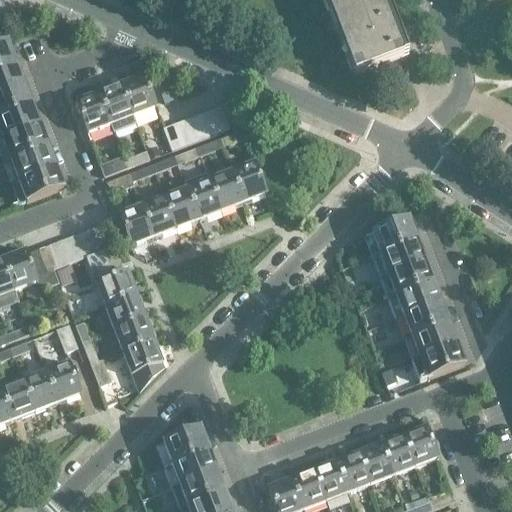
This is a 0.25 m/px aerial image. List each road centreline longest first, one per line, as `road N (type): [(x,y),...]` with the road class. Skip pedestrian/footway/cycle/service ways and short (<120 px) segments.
road 1 (residential): [(189,370),(409,148)]
road 2 (unclassified): [(409,148),(130,24)]
road 3 (residential): [(45,75),(92,197),(0,228)]
road 4 (residential): [(235,469),(442,397)]
road 5 (residential): [(49,511),(189,370)]
road 6 (residential): [(409,148),(462,91),(435,0)]
road 7 (residential): [(429,218),(481,354),(496,369)]
road 8 (residential): [(486,511),(442,397)]
road 9 (unclassified): [(511,213),(409,148)]
